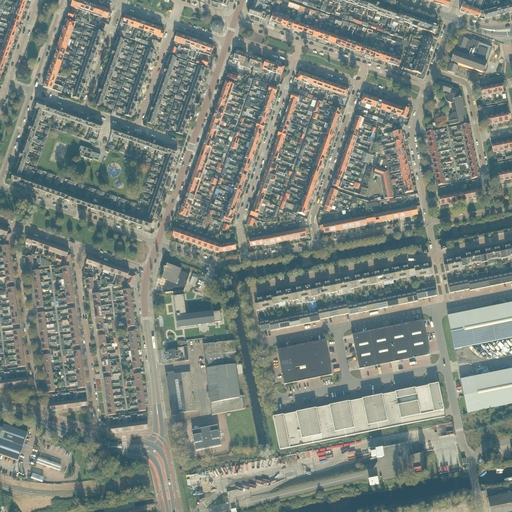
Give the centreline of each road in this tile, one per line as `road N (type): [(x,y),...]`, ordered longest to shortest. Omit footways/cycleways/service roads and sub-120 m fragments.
road 1 (residential): [(263,341),(250,295),(258,286),(435,255)]
road 2 (unclassified): [(157,243),(227,41)]
road 3 (residential): [(295,60),(240,227),(244,258)]
road 4 (residential): [(37,421),(18,226)]
road 5 (residential): [(95,441),(80,247)]
road 6 (residential): [(318,244),(315,207),(359,83)]
road 7 (residential): [(157,243),(0,185)]
road 8 (residential): [(490,189),(467,84),(433,71)]
road 9 (unclassified): [(156,400),(148,271)]
road 10 (residential): [(263,341),(273,391),(284,398),(347,385)]
road 11 (residential): [(429,223),(412,134),(421,104)]
